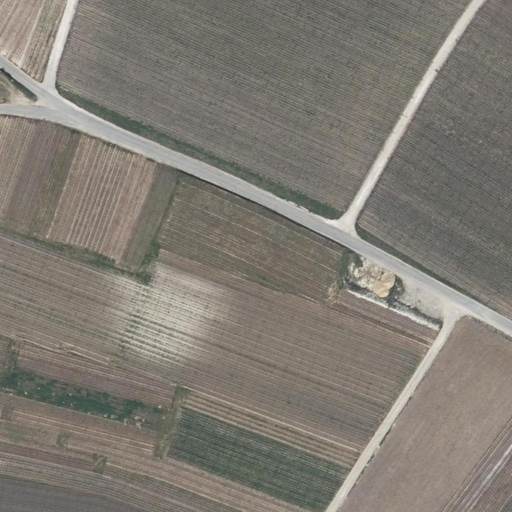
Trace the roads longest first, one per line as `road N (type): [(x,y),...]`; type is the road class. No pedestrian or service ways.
road 1 (unclassified): [(511,328),(342,230),(64,112)]
road 2 (track): [(342,230),(480,0)]
road 3 (track): [(333,511),(437,341),(469,305)]
